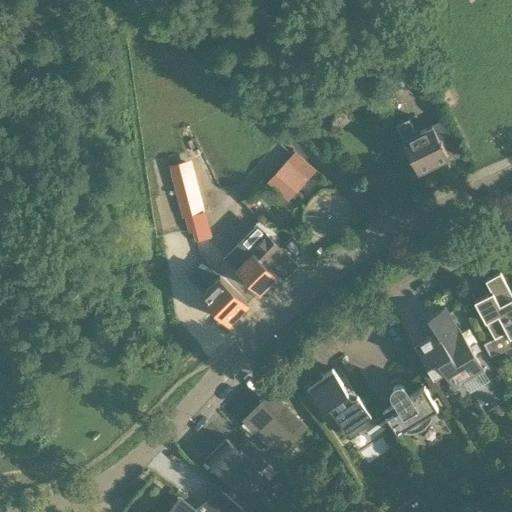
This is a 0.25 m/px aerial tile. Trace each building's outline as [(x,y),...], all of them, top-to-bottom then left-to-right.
[(381,71),(385,82),(394,78),(390,67),(381,71)] [(416,133),(408,117),(396,124),(419,171),(447,157),(432,125),(416,133)] [(199,208),(191,178),(175,182),(183,212),(199,208)] [(191,227),(193,242),(210,238),(206,223),(191,227)] [(255,224),(233,246),(236,248),(226,258),(260,292),(277,275),(266,265),(281,249),(255,224)] [(211,238),(210,238),(193,242),(196,253),(200,252),(204,269),(210,267),(213,276),(216,279),(200,295),(228,323),(248,304),(220,275),(211,238)] [(493,339),(483,345),(491,357),(496,353),(497,354),(511,346),(511,340),(510,337),(511,336),(511,294),(500,272),(485,280),(491,291),(486,294),(474,301),(486,323),(493,339)] [(413,346),(433,379),(443,373),(453,390),(484,371),(456,324),(455,325),(445,308),(427,318),(436,332),(413,346)] [(476,343),(470,347),(474,354),(480,351),(476,343)] [(392,425),(384,413),(372,422),(369,417),(371,415),(357,395),(352,398),(332,369),(323,375),(321,373),(320,374),(323,378),(310,387),(312,390),(310,392),(310,393),(313,391),(324,408),(327,406),(345,433),(348,431),(352,437),(364,428),(371,439),(391,425),(392,425)] [(383,411),(384,413),(392,425),(391,425),(396,434),(400,431),(405,432),(411,432),(414,432),(417,432),(420,430),(423,429),(425,427),(427,425),(428,422),(430,419),(431,417),(432,412),(437,409),(424,387),(409,396),(404,388),(403,387),(403,386),(402,386),(400,385),(399,385),(397,385),(396,386),(395,386),(394,387),(393,388),(393,389),(392,391),(392,392),(393,393),(393,394),(398,402),(383,411)] [(256,431),(279,454),(305,427),(271,393),(248,416),(260,427),(256,431)] [(269,457),(264,453),(248,441),(239,451),(226,438),(206,458),(234,486),(252,469),(255,471),(269,457)] [(242,511),(242,509),(220,489),(219,490),(222,492),(208,509),(204,511),(195,511),(178,497),(177,498),(179,500),(168,511),(242,511)] [(357,511),(364,508),(356,497),(347,503),(353,511),(357,511)]
